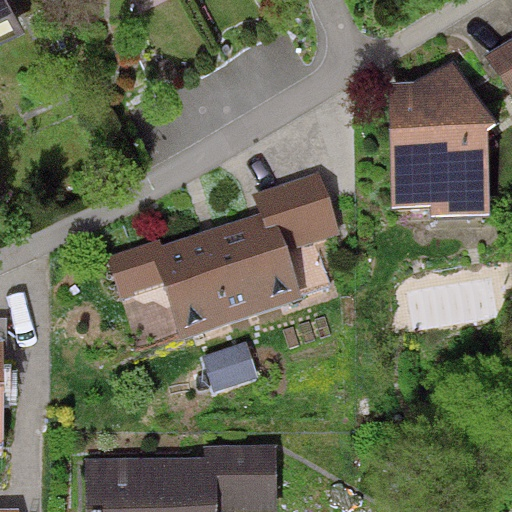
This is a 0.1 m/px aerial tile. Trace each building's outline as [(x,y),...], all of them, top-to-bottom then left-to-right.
[(0,0),(0,43),(23,32),(5,0),(0,0)] [(511,38),(485,55),(511,99),(511,38)] [(415,82),(389,82),(392,207),(430,206),(430,216),(490,214),(488,129),(498,122),(452,56),(415,82)] [(339,234),(318,172),(253,193),(259,212),(162,244),(160,238),(106,255),(120,297),(165,282),(183,338),(303,298),(288,251),(339,234)] [(204,457),(86,458),(86,511),(277,511),(277,444),(203,445),(204,457)]
